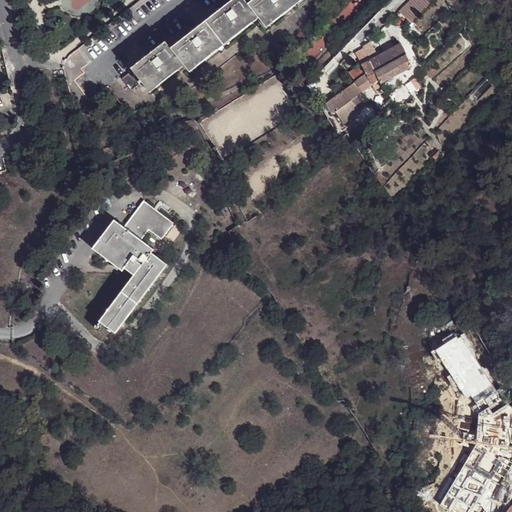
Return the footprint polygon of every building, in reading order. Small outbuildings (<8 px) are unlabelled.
[(130,72),(139,84),(147,94),(181,67),(187,73),(256,20),(263,30),(301,0),(252,0),(245,6),(240,0),(232,0),(168,50),(163,43),(128,70),(130,72)] [(409,0),(398,11),(410,23),(432,0),(433,0),(436,7),(437,7),(444,2),(443,0),(409,0)] [(457,0),(446,0),(446,1),(451,9),(460,4),(457,0)] [(364,46),(365,48),(371,59),(377,56),(369,43),(364,46)] [(379,79),(378,79),(381,83),(401,72),(412,66),(400,44),(372,59),(372,60),(371,61),(379,79)] [(371,59),(365,48),(356,52),(361,70),(357,71),(356,67),(348,73),(355,82),(327,103),(331,109),(329,111),(331,114),(337,110),(346,122),(361,110),(355,104),(351,98),(356,95),(362,91),(378,79),(379,79),(371,61),(372,60),(372,59),(371,59)] [(128,92),(139,84),(130,72),(119,80),(128,92)] [(419,90),(423,86),(417,77),(413,80),(419,90)] [(360,100),(356,95),(351,98),(355,104),(360,100)] [(173,223),(143,202),(124,227),(140,239),(148,229),(149,229),(161,238),(173,223)] [(116,332),(167,264),(167,263),(151,253),(153,249),(140,239),(124,227),(115,220),(93,248),(114,263),(123,270),(125,267),(135,274),(100,321),(109,328),(108,329),(111,330),(112,330),(116,332)] [(121,273),(123,270),(114,263),(112,265),(121,273)] [(463,379),(484,383),(488,359),(468,355),(463,379)] [(483,390),(484,383),(463,379),(462,386),(483,390)] [(485,457),(480,468),(469,491),(479,497),(484,487),(486,486),(488,483),(488,480),(499,456),(500,456),(502,453),(503,450),(501,448),(491,443),(485,457)] [(475,465),(480,468),(485,457),(480,455),(475,465)]
